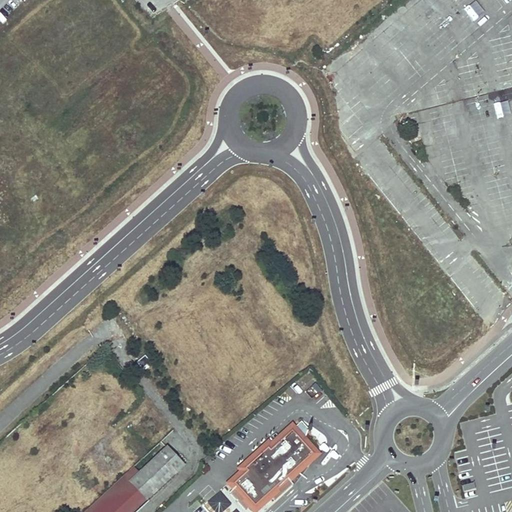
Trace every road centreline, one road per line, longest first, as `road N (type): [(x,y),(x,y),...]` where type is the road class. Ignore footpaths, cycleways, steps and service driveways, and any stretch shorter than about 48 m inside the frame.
road 1 (residential): [(0,343),(207,162)]
road 2 (residential): [(316,178),(360,334),(399,411)]
road 3 (residential): [(0,424),(109,330)]
